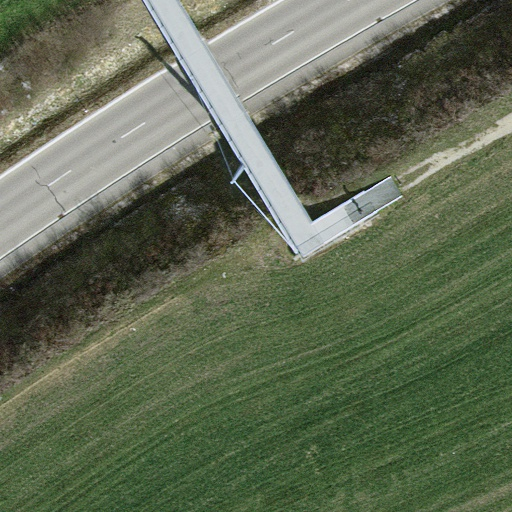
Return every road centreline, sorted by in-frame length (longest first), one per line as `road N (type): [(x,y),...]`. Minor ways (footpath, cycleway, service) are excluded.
road 1 (tertiary): [(365,0),(0,234)]
road 2 (track): [(511,130),(398,191)]
